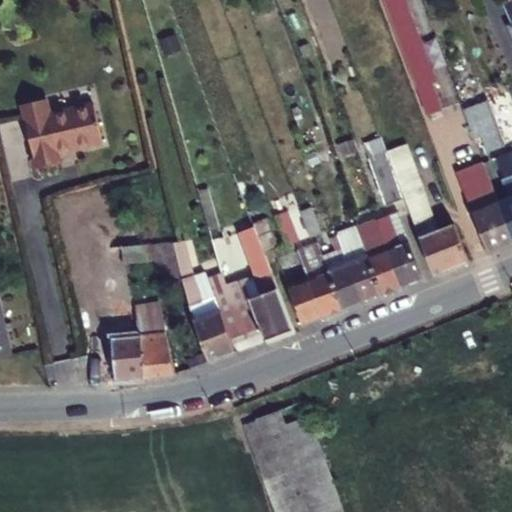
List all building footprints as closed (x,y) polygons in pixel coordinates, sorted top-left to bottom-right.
[(382,0),(428,121),(445,114),(434,86),(438,85),(405,0),(382,0)] [(511,3),(498,9),(506,27),(511,24),(511,3)] [(48,98),(23,104),(39,171),(64,165),(61,154),(105,143),(95,102),(51,112),(48,98)] [(487,105),(463,115),(475,145),(481,143),(488,160),(506,153),(487,105)] [(470,151),(452,159),(458,174),(476,167),(470,151)] [(403,203),(397,186),(387,160),(369,167),(385,210),(403,203)] [(511,237),(511,166),(510,160),(499,165),(509,190),(504,192),(511,211),(503,216),(511,237)] [(490,260),(511,252),(511,237),(503,216),(485,169),(459,180),(490,260)] [(403,203),(404,205),(421,199),(422,199),(415,180),(397,186),(403,203)] [(404,205),(432,281),(469,267),(455,231),(435,239),(421,199),(404,205)] [(386,223),(376,226),(399,293),(421,286),(406,244),(395,248),(386,223)] [(380,300),(399,293),(376,226),(368,229),(378,255),(365,260),(380,300)] [(124,249),(127,267),(152,264),(147,246),(124,249)] [(336,250),(358,308),(380,300),(365,260),(360,247),(346,252),(344,248),(336,250)] [(124,249),(99,252),(101,271),(127,267),(124,249)] [(338,315),(358,308),(336,250),(329,253),(330,258),(318,262),(323,275),(338,315)] [(338,315),(323,275),(314,278),(304,251),(293,255),(319,322),(338,315)] [(291,329),(263,252),(247,259),(260,294),(247,299),(263,340),(291,329)] [(303,327),(319,322),(293,255),(286,258),(292,274),(285,277),(303,327)] [(193,327),(206,361),(232,352),(220,318),(208,323),(194,283),(184,287),(193,327)] [(0,361),(14,358),(0,299),(0,361)] [(178,374),(164,314),(136,320),(146,378),(173,375),(178,374)] [(146,378),(136,320),(95,330),(98,349),(86,350),(90,384),(146,378)] [(340,511),(299,403),(241,426),(274,511),(340,511)]
